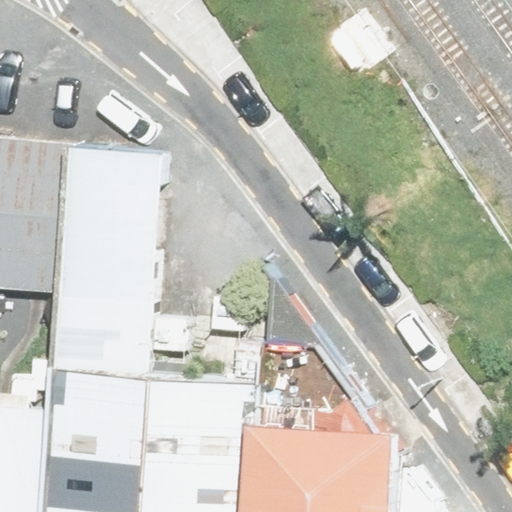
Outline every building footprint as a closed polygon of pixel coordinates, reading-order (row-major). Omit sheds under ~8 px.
[(35,148),(0,145),(0,299),(22,302),(35,148)] [(22,416),(14,511),(215,511),(227,379),(109,369),(127,159),(45,152),(22,416)] [(375,511),(381,415),(245,406),(238,511),(375,511)] [(0,414),(0,511),(14,511),(22,416),(0,414)] [(474,511),(417,433),(410,511),(474,511)]
